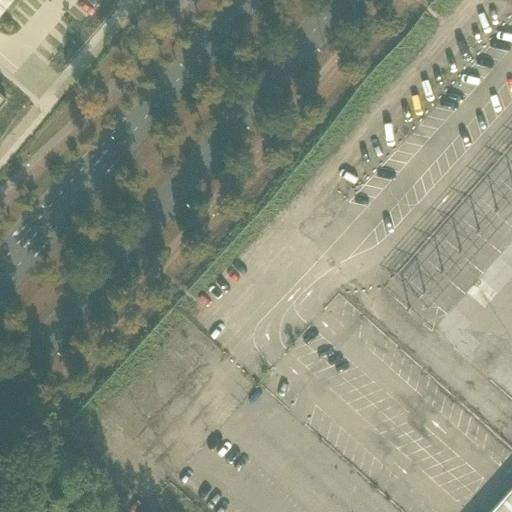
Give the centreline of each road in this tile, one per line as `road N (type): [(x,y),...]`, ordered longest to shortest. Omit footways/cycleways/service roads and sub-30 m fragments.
road 1 (secondary): [(0,397),(344,0)]
road 2 (secondary): [(251,0),(0,291)]
